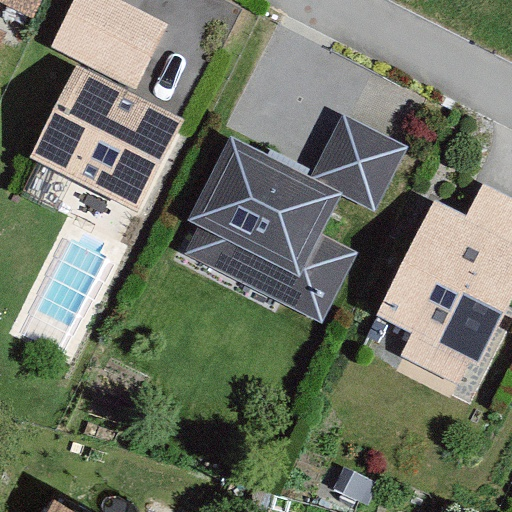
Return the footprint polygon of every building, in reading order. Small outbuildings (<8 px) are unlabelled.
[(0,0),(0,5),(33,22),(43,0),(0,0)] [(109,0),(76,0),(51,51),(137,93),(168,29),(109,0)] [(175,128),(79,80),(38,162),(135,209),(175,128)] [(312,191),(237,154),(186,257),(322,324),(354,259),(315,240),(338,192),(373,209),(401,153),(344,126),(312,191)] [(466,228),(437,213),(384,317),(421,335),(409,358),(467,387),(511,298),(511,204),(485,191),(466,228)]
